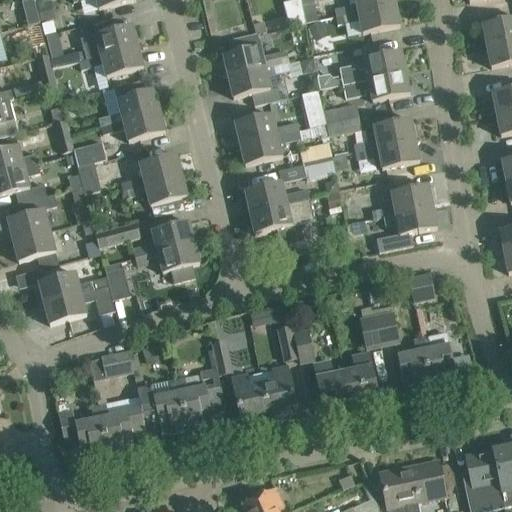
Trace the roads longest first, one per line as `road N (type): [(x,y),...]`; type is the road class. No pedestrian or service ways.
road 1 (unclassified): [(188,481),(511,412)]
road 2 (residential): [(238,297),(169,0)]
road 3 (residential): [(465,252),(438,0)]
road 4 (residential): [(238,297),(465,252)]
road 5 (residential): [(29,366),(238,297)]
road 6 (residential): [(511,412),(465,252)]
road 7 (residential): [(59,507),(29,366)]
road 8 (unclassified): [(59,507),(188,481)]
